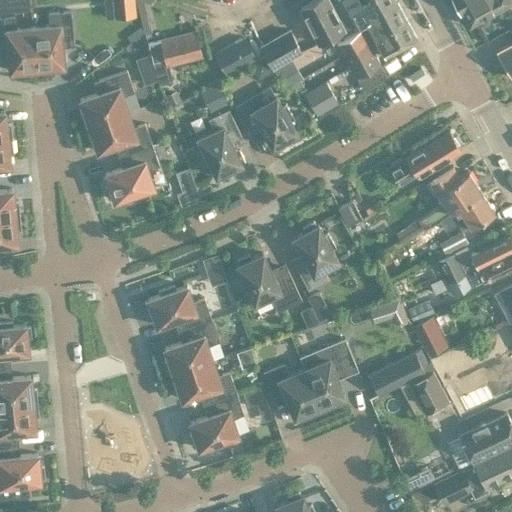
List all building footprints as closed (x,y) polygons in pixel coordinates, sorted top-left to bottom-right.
[(135,0),(120,0),(121,11),(136,9),(135,0)] [(333,0),(300,0),(318,35),(344,22),(333,0)] [(335,0),(336,2),(341,10),(359,0),(335,0)] [(359,0),(341,10),(347,21),(356,16),(359,19),(365,16),(394,0),(359,0)] [(399,0),(394,0),(365,16),(376,37),(380,29),(407,14),(399,0)] [(456,0),(460,6),(462,5),(470,19),(504,0),(456,0)] [(33,19),(37,65),(51,64),(51,60),(64,58),(61,35),(73,34),(71,4),(48,6),(49,18),(33,19)] [(37,65),(33,19),(16,21),(15,9),(0,10),(0,40),(7,40),(9,64),(22,62),(23,67),(37,65)] [(417,32),(407,14),(380,29),(376,37),(383,51),(417,32)] [(289,23),(261,38),(273,59),(301,44),(289,23)] [(343,47),(366,34),(360,23),(337,36),(343,47)] [(196,24),(161,33),(147,36),(152,55),(166,52),(167,58),(202,49),(196,24)] [(255,51),(244,30),(216,46),(227,67),(255,51)] [(373,45),(366,34),(343,47),(350,58),(373,45)] [(511,38),(499,45),(511,68),(511,38)] [(373,45),(350,58),(357,70),(380,57),(373,45)] [(347,56),(326,69),(337,87),(358,74),(347,56)] [(424,66),(420,61),(409,68),(412,74),(424,66)] [(84,119),(128,104),(122,88),(134,85),(127,63),(98,73),(102,84),(80,92),(84,104),(80,105),(84,119)] [(326,74),(304,86),(317,108),(338,96),(326,74)] [(225,95),(216,78),(200,86),(208,103),(225,95)] [(272,139),(283,132),(286,136),(297,130),(295,126),(297,125),(290,114),(294,112),(285,97),(282,99),(275,89),(260,98),(254,87),(235,99),(250,124),(260,118),(272,139)] [(198,130),(203,142),(199,143),(206,158),(210,157),(216,168),(218,167),(220,171),(231,165),(230,161),(241,156),(231,134),(241,129),(228,102),(208,112),(213,123),(198,130)] [(0,131),(12,131),(10,116),(6,117),(5,104),(0,104),(0,131)] [(133,120),(128,104),(84,119),(89,133),(93,132),(97,144),(120,136),(123,147),(152,138),(145,116),(133,120)] [(418,170),(434,160),(462,144),(450,124),(388,161),(398,177),(416,166),(418,170)] [(12,131),(0,131),(0,159),(10,158),(9,145),(13,145),(12,131)] [(159,159),(152,138),(123,147),(127,158),(105,166),(109,178),(104,180),(109,192),(113,190),(114,192),(126,188),(127,193),(143,188),(142,183),(153,179),(148,162),(159,159)] [(418,212),(397,226),(403,236),(424,222),(442,209),(451,204),(458,200),(480,185),(467,165),(459,171),(452,160),(425,178),(432,189),(438,186),(444,195),(435,202),(418,212)] [(176,185),(181,199),(199,191),(195,179),(176,185)] [(0,182),(0,210),(19,208),(18,194),(13,194),(12,182),(0,182)] [(458,200),(451,204),(458,214),(464,210),(471,220),(494,205),(480,185),(458,200)] [(338,201),(347,218),(361,211),(352,193),(338,201)] [(459,215),(451,204),(442,209),(450,221),(459,215)] [(19,208),(0,210),(0,237),(18,236),(16,223),(21,223),(19,208)] [(314,214),(302,220),(304,224),(293,230),(305,251),(294,257),(309,283),(328,272),(323,261),(338,253),(332,242),(336,240),(328,225),(324,228),(318,216),(316,217),(314,214)] [(462,223),(440,235),(446,247),(468,235),(462,223)] [(511,226),(470,247),(459,252),(455,245),(437,253),(445,270),(448,275),(477,261),(511,243),(511,226)] [(511,243),(477,261),(448,275),(454,287),(472,279),(483,273),(484,275),(511,260),(511,243)] [(301,292),(287,260),(272,267),(262,246),(251,251),(249,247),(237,252),(239,256),(237,257),(242,269),(238,271),(245,286),(249,284),(254,295),(270,288),(277,303),(301,292)] [(217,248),(204,252),(207,262),(220,257),(217,248)] [(432,282),(446,275),(444,270),(429,277),(432,282)] [(446,275),(432,282),(434,287),(449,280),(446,275)] [(511,275),(494,285),(509,314),(511,312),(511,275)] [(179,310),(183,321),(211,312),(204,291),(193,295),(187,278),(175,282),(174,278),(158,283),(160,287),(148,291),(148,293),(144,295),(148,307),(152,306),(157,318),(179,310)] [(428,293),(408,302),(413,315),(421,312),(434,306),(428,293)] [(331,309),(325,298),(314,304),(320,314),(331,309)] [(428,310),(414,317),(429,347),(443,340),(428,310)] [(212,353),(207,337),(218,333),(211,312),(183,321),(187,333),(164,340),(168,352),(164,354),(169,367),(212,353)] [(0,359),(5,359),(4,347),(28,345),(27,332),(31,332),(30,319),(25,319),(25,317),(13,318),(12,314),(0,315),(0,359)] [(336,367),(347,362),(356,359),(345,331),(299,350),(304,361),(321,403),(335,398),(333,394),(345,389),(336,367)] [(415,344),(368,367),(378,387),(424,364),(415,344)] [(218,368),(212,353),(169,367),(173,381),(178,380),(182,392),(204,384),(208,395),(236,386),(229,364),(218,368)] [(321,403),(304,361),(288,367),(284,356),(263,364),(274,392),(285,388),(294,410),(306,405),(308,409),(321,403)] [(0,398),(33,395),(37,395),(36,381),(31,381),(30,368),(7,371),(5,359),(0,359),(0,398)] [(424,406),(449,393),(433,363),(409,376),(424,406)] [(236,386),(208,395),(212,407),(189,414),(193,426),(189,428),(193,440),(198,439),(198,441),(210,437),(212,441),(228,435),(226,431),(238,427),(232,411),(243,407),(236,386)] [(33,395),(0,398),(0,437),(13,437),(12,425),(36,423),(34,410),(39,409),(37,395),(33,395)] [(511,416),(507,405),(459,428),(472,454),(511,434),(511,416)] [(462,422),(487,413),(484,405),(459,415),(462,422)] [(0,488),(0,492),(29,489),(28,475),(41,474),(40,472),(45,471),(43,458),(39,459),(38,446),(14,448),(13,437),(0,437),(0,488)] [(474,490),(488,483),(486,479),(511,466),(511,439),(434,476),(444,496),(471,483),(474,490)] [(282,511),(317,511),(311,497),(307,499),(302,487),(300,488),(299,484),(287,489),(288,493),(276,497),(282,511)]
